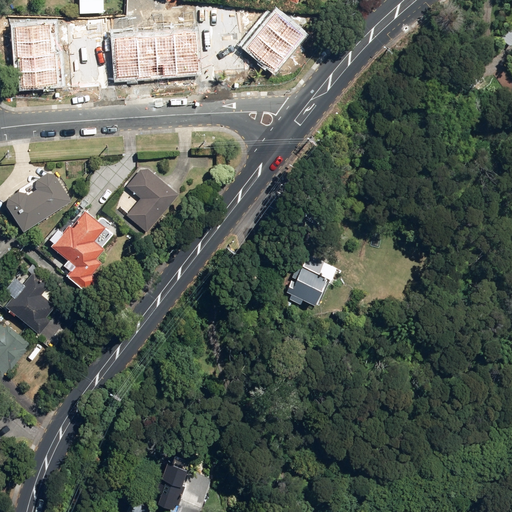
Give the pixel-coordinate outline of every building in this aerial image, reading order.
[(75,0),(76,14),(101,13),(100,0),(75,0)] [(304,35),(277,13),(267,25),(294,47),(304,35)] [(50,25),(15,28),(17,43),(52,40),(50,25)] [(294,47),(267,25),(257,37),(285,59),(294,47)] [(195,33),(173,35),(173,36),(176,76),(198,74),(195,33)] [(176,76),(173,36),(155,38),(158,77),(176,76)] [(138,37),(115,39),(117,79),(140,78),(138,39),(138,37)] [(285,59),(257,37),(248,48),(275,70),(285,59)] [(158,77),(155,38),(138,39),(140,78),(158,77)] [(52,40),(17,43),(19,58),(53,56),(52,40)] [(53,56),(19,58),(20,73),(55,71),(54,55),(53,56)] [(55,71),(20,73),(21,89),(57,86),(55,71)] [(124,214),(144,230),(176,192),(145,167),(138,167),(124,184),(138,196),(124,214)] [(1,201),(19,228),(66,197),(49,170),(42,169),(32,175),(30,182),(32,185),(22,191),(20,188),(13,187),(3,193),(1,201)] [(64,273),(83,289),(94,276),(89,271),(98,260),(93,256),(113,234),(81,207),(67,223),(65,222),(57,232),(52,229),(45,237),(50,241),(48,243),(65,258),(60,263),(67,269),(64,273)] [(286,296),(296,301),(299,296),(310,301),(323,273),(324,274),(330,262),(303,250),(285,289),(288,291),(286,296)] [(1,302),(35,330),(45,318),(42,314),(51,303),(37,292),(45,282),(29,268),(1,302)] [(0,368),(4,364),(6,365),(22,346),(21,345),(25,339),(3,321),(0,324),(0,323),(0,368)] [(173,511),(205,511),(207,510),(202,508),(213,478),(212,476),(169,459),(163,476),(167,478),(166,482),(162,481),(160,488),(163,489),(159,500),(175,506),(173,511)] [(128,511),(149,511),(153,506),(137,498),(128,511)]
